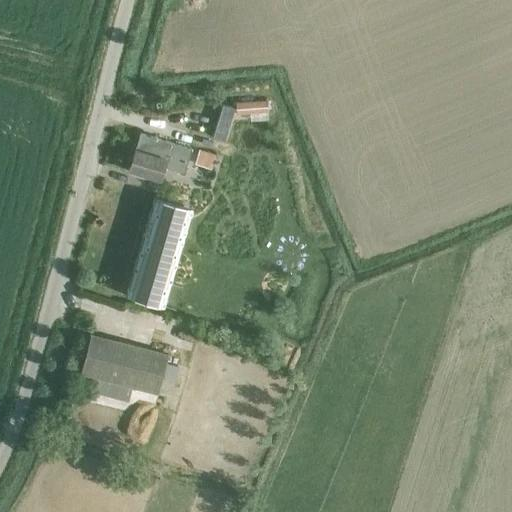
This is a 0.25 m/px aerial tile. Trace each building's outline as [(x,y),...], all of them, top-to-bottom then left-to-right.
[(267,101),(235,102),(236,113),(267,112),(267,101)] [(191,149),(141,134),(129,171),(159,180),(164,166),(183,172),(191,149)] [(199,149),(195,164),(212,169),(216,154),(199,149)] [(184,205),(155,197),(126,295),(164,306),(174,272),(164,269),(174,238),(184,205)] [(90,332),(79,370),(156,392),(167,354),(90,332)]
